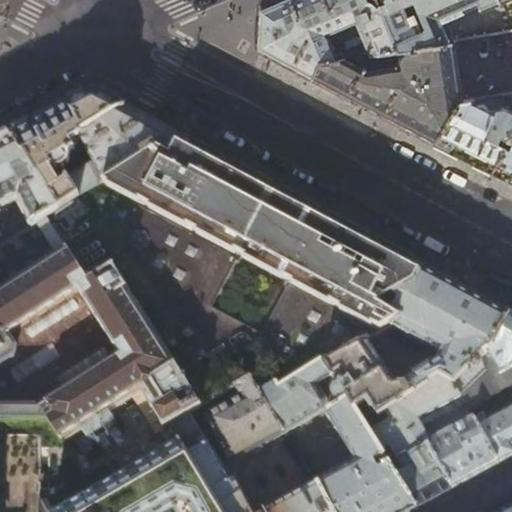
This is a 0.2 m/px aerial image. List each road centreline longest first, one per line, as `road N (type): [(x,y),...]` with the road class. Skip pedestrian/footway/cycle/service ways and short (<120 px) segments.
road 1 (tertiary): [(109,28),(511,242)]
road 2 (tertiary): [(109,28),(0,86)]
